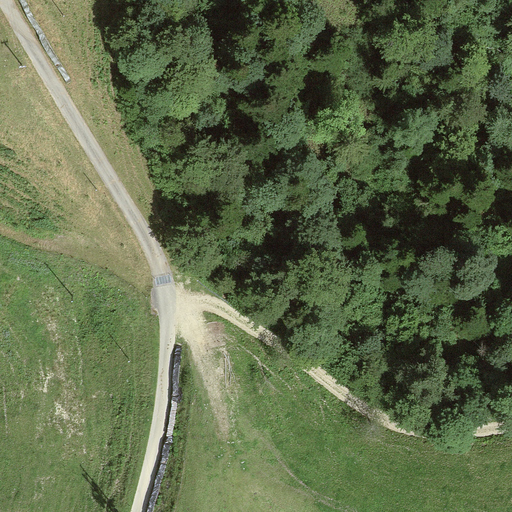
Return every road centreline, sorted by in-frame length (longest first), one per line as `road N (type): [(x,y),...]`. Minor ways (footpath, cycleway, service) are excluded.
road 1 (track): [(511,426),(441,432),(400,425),(224,297),(163,292)]
road 2 (track): [(163,292),(150,246),(6,0)]
road 3 (track): [(138,511),(165,378),(163,292)]
